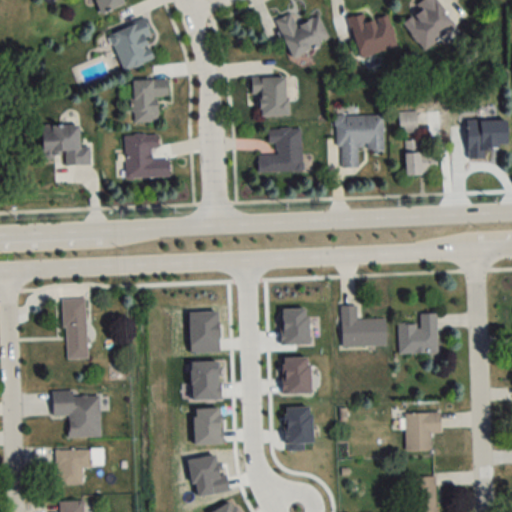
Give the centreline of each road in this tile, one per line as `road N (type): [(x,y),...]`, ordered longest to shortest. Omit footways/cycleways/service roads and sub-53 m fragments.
road 1 (secondary): [(511,213),(0,232)]
road 2 (secondary): [(0,271),(474,249)]
road 3 (residential): [(245,260),(253,466),(292,509)]
road 4 (residential): [(483,511),(474,249)]
road 5 (residential): [(15,511),(7,271)]
road 6 (residential): [(183,0),(202,58),(215,223)]
